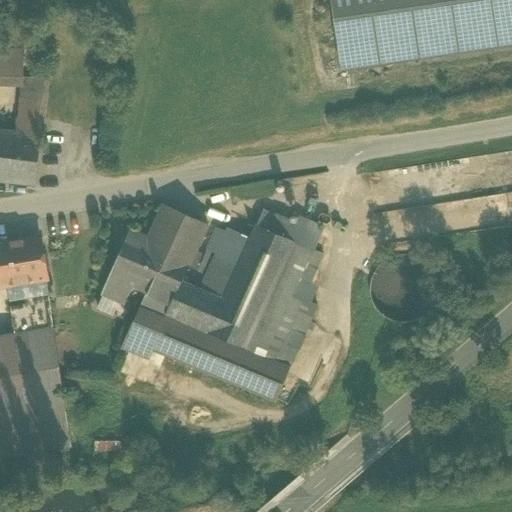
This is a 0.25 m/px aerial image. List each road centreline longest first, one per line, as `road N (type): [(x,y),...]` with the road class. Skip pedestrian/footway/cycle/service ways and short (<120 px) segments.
road 1 (unclassified): [(0,209),(511,127)]
road 2 (tertiary): [(293,511),(511,317)]
